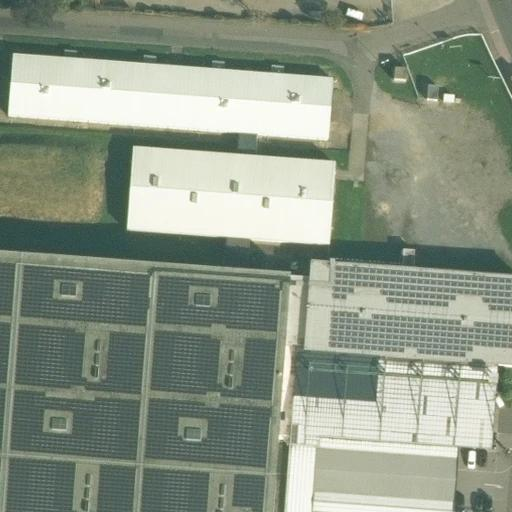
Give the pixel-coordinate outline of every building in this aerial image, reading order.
[(258,137),(327,142),(332,83),(12,58),(8,117),(238,135),(258,137)] [(405,72),(394,71),(393,82),(405,83),(405,72)] [(437,89),(427,88),(426,102),(436,103),(437,89)] [(258,137),(238,135),(236,159),(256,160),(258,137)] [(236,159),(132,151),(126,233),(226,240),(224,274),(246,276),(248,242),(328,248),(334,166),(256,160),(236,159)] [(414,253),(402,252),(401,273),(412,274),(414,253)] [(224,274),(0,257),(0,511),(271,511),(273,498),(276,463),(289,280),(289,279),(246,276),(224,274)] [(401,273),(310,266),(309,281),(304,350),(304,354),(366,358),(496,368),(511,369),(511,281),(412,274),(401,273)] [(309,281),(289,280),(276,463),(289,464),(294,401),(298,349),(304,350),(309,281)] [(457,452),(490,454),(492,424),(496,368),(304,354),(304,350),(298,349),(289,464),(287,499),(285,511),(311,511),(317,441),(321,442),(457,452)] [(452,511),(454,500),(457,452),(321,442),(317,441),(311,511),(452,511)] [(289,464),(276,463),(273,498),(287,499),(289,464)] [(285,511),(287,499),(273,498),(271,511),(285,511)]
